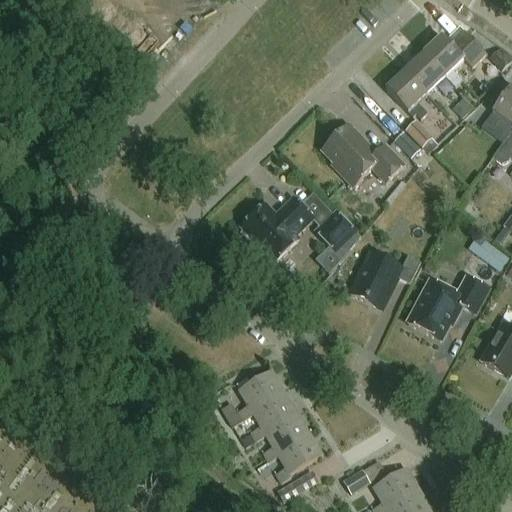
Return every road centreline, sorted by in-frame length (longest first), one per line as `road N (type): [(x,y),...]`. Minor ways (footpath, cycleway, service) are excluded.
road 1 (residential): [(511,505),(156,252)]
road 2 (residential): [(156,252),(423,0)]
road 3 (residential): [(244,8),(97,169),(91,195)]
road 4 (residential): [(0,289),(70,204),(91,195)]
